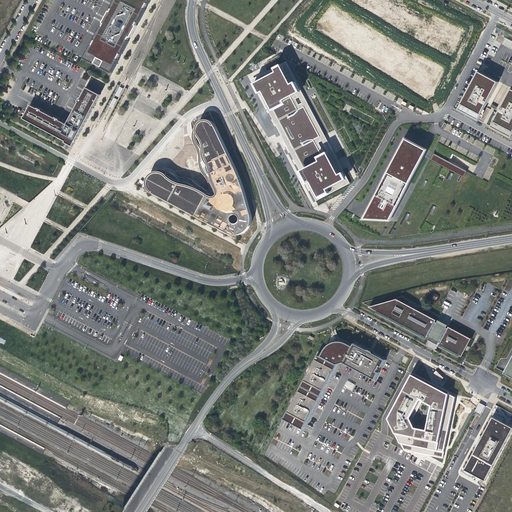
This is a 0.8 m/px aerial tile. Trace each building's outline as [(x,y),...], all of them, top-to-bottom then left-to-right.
[(115,0),(112,8),(113,9),(111,12),(110,11),(108,14),(112,16),(110,19),(109,22),(105,20),(104,23),(105,24),(103,27),(102,26),(95,39),(96,40),(93,46),(92,45),(85,58),(95,64),(99,58),(105,61),(102,67),(112,73),(119,60),(118,59),(121,53),(122,54),(129,41),(128,40),(130,37),(131,38),(132,35),(129,33),(132,27),(136,29),(137,26),(136,25),(138,22),(139,23),(146,9),(145,9),(148,3),(149,4),(151,0),(115,0)] [(316,201),(350,183),(344,181),(318,195),(259,82),(284,68),(286,62),(252,80),(316,201)] [(286,62),(284,68),(298,94),(292,97),(298,110),(305,106),(321,137),(314,140),(324,159),(330,155),(344,181),(350,183),(286,62)] [(284,68),(259,82),(318,195),(344,181),(330,155),(324,159),(314,140),(321,137),(305,106),(298,110),(292,97),(298,94),(284,68)] [(499,82),(479,71),(458,110),(466,114),(478,121),(499,82)] [(124,89),(120,87),(116,95),(119,97),(124,89)] [(101,95),(87,88),(67,124),(31,105),(28,111),(24,118),(74,145),(77,139),(88,119),(101,95)] [(511,135),(511,88),(491,127),(499,132),(511,138),(511,135)] [(114,98),(110,106),(113,108),(118,100),(114,98)] [(149,189),(151,192),(227,232),(232,235),(239,235),(244,233),(249,229),(251,223),(252,215),(248,201),(242,183),(236,167),(215,124),(212,122),(208,120),(204,120),(200,122),(195,127),(193,132),(193,138),(193,142),(197,149),(199,154),(199,162),(200,168),(203,174),(208,181),(209,185),(210,188),(208,190),(205,190),(202,187),(196,185),(193,181),(189,178),(185,178),(180,177),(176,176),(172,173),(168,171),(162,170),(157,171),(153,173),(149,176),(147,180),(147,185),(149,189)] [(370,209),(371,209),(405,145),(423,155),(389,219),(391,220),(428,150),(407,139),(370,209)] [(423,155),(405,145),(371,209),(389,219),(423,155)] [(434,153),(431,160),(464,178),(467,171),(434,153)] [(371,209),(370,209),(364,219),(390,220),(391,220),(389,219),(371,209)] [(370,307),(372,308),(399,300),(398,299),(370,307)] [(399,300),(372,308),(427,338),(428,337),(441,343),(440,344),(460,355),(470,338),(449,327),(449,329),(436,322),(437,320),(399,300)] [(336,328),(323,352),(324,352),(327,347),(327,346),(330,345),(332,343),(335,342),(337,342),(340,341),(336,328)] [(472,339),(470,338),(460,355),(462,356),(472,339)] [(292,404),(284,419),(304,429),(338,364),(344,363),(355,369),(356,367),(363,371),(362,373),(375,380),(379,372),(377,371),(380,366),(382,367),(386,360),(373,353),(373,352),(372,351),(371,350),(370,350),(369,350),(367,350),(354,343),(353,346),(348,343),(345,342),(343,342),(340,341),(337,342),(335,342),(332,343),(330,345),(327,346),(327,347),(324,352),(323,352),(321,356),(318,354),(312,367),(310,367),(309,368),(309,369),(308,371),(308,372),(308,373),(295,398),(294,398),(293,399),(292,400),(292,401),(291,403),(292,404)] [(423,425),(418,416),(430,395),(414,375),(389,421),(403,450),(443,459),(456,397),(443,390),(439,402),(438,406),(435,427),(423,425)] [(433,385),(414,375),(430,395),(439,402),(443,390),(438,387),(438,388),(433,386),(433,385)] [(355,385),(347,381),(344,386),(352,390),(355,385)] [(479,403),(474,412),(480,415),(485,406),(479,403)] [(478,445),(465,470),(471,473),(473,470),(481,475),(480,478),(486,481),(511,431),(511,426),(508,425),(506,428),(498,423),(499,420),(493,417),(481,440),(483,440),(480,446),(478,445)]
